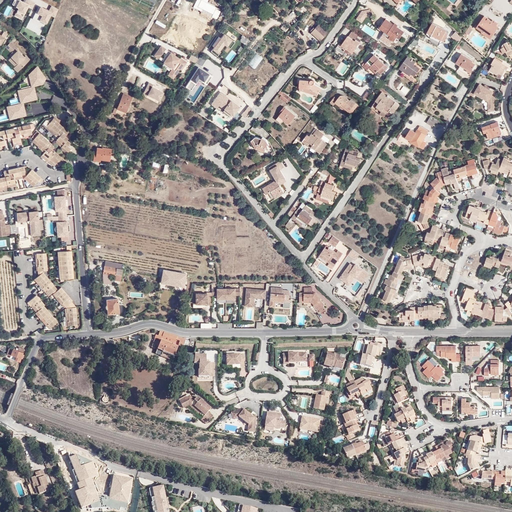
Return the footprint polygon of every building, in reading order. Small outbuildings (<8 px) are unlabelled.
[(22,20),(29,7),(32,9),(35,3),(28,0),(24,0),(23,3),(17,0),(16,0),(13,6),(19,9),(15,16),(22,20)] [(153,4),(144,0),(117,0),(148,15),(153,4)] [(208,0),(196,0),(193,7),(202,12),(203,10),(213,15),(212,17),(217,20),(222,10),(207,3),(208,0)] [(59,10),(52,6),(49,10),(41,6),(37,14),(41,17),(39,21),(47,24),(51,16),(54,18),(59,10)] [(364,18),(371,17),(370,10),(358,11),(359,22),(364,21),(364,18)] [(395,42),(399,36),(402,38),(406,33),(399,28),(400,26),(396,24),(395,25),(388,20),(380,29),(388,34),(387,36),(395,42)] [(487,20),(485,22),(482,20),(477,27),(482,31),(483,29),(492,35),(498,27),(487,20)] [(427,31),(432,33),(445,39),(448,32),(445,30),(437,26),(438,24),(432,21),(427,31)] [(370,36),(374,31),(365,24),(362,29),(370,36)] [(325,33),(316,25),(310,31),(318,39),(325,33)] [(474,28),(470,25),(466,32),(469,34),(474,28)] [(0,42),(2,43),(9,32),(6,29),(2,36),(0,34),(0,42)] [(481,32),(491,38),(492,35),(483,29),(482,31),(481,32)] [(353,30),(342,45),(347,48),(354,52),(360,43),(356,40),(360,35),(353,30)] [(461,37),(456,31),(452,35),(457,40),(461,37)] [(430,36),(443,43),(445,39),(432,33),(430,36)] [(235,43),(225,35),(221,39),(218,37),(211,47),(213,48),(210,52),(218,58),(221,52),(220,52),(225,46),(230,50),(235,43)] [(250,41),(243,36),(239,41),(246,46),(250,41)] [(509,43),(507,40),(503,42),(505,45),(501,47),(503,52),(507,50),(509,54),(511,53),(511,55),(511,43),(511,42),(509,43)] [(11,42),(6,48),(11,53),(13,51),(15,53),(12,57),(9,60),(16,66),(14,68),(16,69),(25,57),(18,51),(19,50),(11,42)] [(345,51),(347,48),(342,45),(340,43),(338,46),(345,51)] [(172,69),(170,71),(175,75),(179,70),(180,71),(186,63),(180,58),(179,59),(160,46),(153,56),(172,69)] [(232,50),(224,59),(229,63),(237,54),(232,50)] [(475,62),(459,51),(453,60),(455,60),(453,63),(468,73),(475,62)] [(255,53),(248,65),(255,70),(263,57),(255,53)] [(388,67),(375,54),(368,62),(372,65),(371,67),(377,73),(379,70),(382,73),(388,67)] [(199,60),(192,55),(189,60),(195,64),(196,63),(203,67),(208,59),(202,55),(199,60)] [(31,60),(26,56),(25,57),(16,69),(19,73),(31,60)] [(408,56),(400,67),(403,70),(404,69),(410,73),(412,72),(415,74),(416,72),(420,67),(417,65),(417,66),(414,64),(415,61),(408,56)] [(509,65),(495,57),(491,62),(493,63),(489,68),(497,73),(499,71),(503,73),(506,69),(507,69),(509,65)] [(148,61),(146,68),(158,72),(161,64),(148,61)] [(46,78),(38,66),(28,75),(31,88),(18,91),(21,104),(6,106),(10,121),(27,117),(23,103),(37,100),(35,87),(43,84),(46,78)] [(213,76),(199,67),(185,87),(192,91),(199,80),(207,86),(213,76)] [(420,79),(420,77),(420,76),(418,74),(416,72),(415,74),(412,72),(410,73),(404,69),(403,70),(402,72),(411,79),(413,80),(416,80),(417,80),(419,80),(420,79)] [(310,81),(300,80),(299,90),(316,96),(321,89),(314,84),(314,83),(314,82),(314,81),(313,81),(313,80),(312,80),(311,80),(311,81),(310,81)] [(153,85),(148,82),(144,90),(148,92),(147,95),(159,101),(163,92),(152,87),(153,85)] [(475,91),(485,97),(494,98),(494,95),(492,93),(493,90),(480,82),(477,86),(473,84),(469,91),(473,94),(475,91)] [(398,89),(406,95),(410,90),(403,83),(398,89)] [(196,92),(194,90),(190,96),(195,100),(203,88),(200,86),(196,92)] [(363,96),(367,100),(372,95),(368,91),(363,96)] [(223,94),(221,92),(211,105),(217,110),(219,107),(233,118),(241,108),(223,94)] [(281,95),(288,100),(290,101),(291,98),(282,92),(280,94),(281,95)] [(400,104),(383,92),(371,108),(388,120),(400,104)] [(114,108),(123,112),(128,103),(129,101),(123,98),(125,95),(121,94),(114,108)] [(351,107),(355,110),(358,105),(351,99),(350,100),(344,96),(343,95),(342,95),(341,95),(340,96),(338,99),(335,97),(330,103),(333,106),(335,103),(339,106),(341,103),(349,110),(351,107)] [(339,106),(351,115),(355,110),(351,107),(349,110),(341,103),(339,106)] [(252,108),(249,106),(241,115),(244,117),(252,108)] [(289,126),(298,114),(287,106),(277,120),(282,124),(284,121),(289,126)] [(442,122),(431,116),(427,122),(433,126),(436,122),(440,125),(442,122)] [(60,135),(61,134),(65,136),(69,131),(63,127),(53,119),(45,121),(44,122),(49,126),(54,130),(60,135)] [(496,124),(499,123),(497,120),(491,122),(482,126),(484,132),(487,131),(489,137),(502,132),(501,127),(498,128),(496,124)] [(16,141),(21,140),(19,135),(23,135),(22,134),(31,132),(29,124),(17,127),(18,132),(14,133),(15,137),(11,138),(12,140),(12,142),(16,141)] [(413,135),(408,133),(406,136),(403,141),(409,144),(412,138),(420,144),(428,131),(419,125),(413,135)] [(3,139),(7,138),(11,137),(10,133),(14,133),(12,128),(0,130),(0,136),(2,135),(3,139)] [(323,138),(325,136),(316,129),(312,135),(309,133),(303,142),(314,151),(316,148),(322,153),(329,143),(323,138)] [(332,135),(340,141),(342,138),(334,132),(332,135)] [(55,146),(38,134),(33,140),(45,150),(47,147),(51,151),(55,146)] [(399,140),(403,142),(403,141),(406,136),(401,134),(400,135),(398,134),(397,136),(399,137),(398,139),(399,140)] [(63,139),(60,136),(58,138),(56,141),(69,151),(71,149),(68,147),(71,144),(67,141),(69,139),(65,136),(63,139)] [(261,137),(257,136),(251,141),(255,148),(263,151),(265,148),(269,148),(267,144),(268,143),(268,139),(263,136),(262,137),(261,137)] [(31,143),(43,152),(44,151),(45,150),(33,140),(31,143)] [(69,151),(56,141),(54,143),(60,147),(59,149),(66,155),(69,151)] [(97,152),(95,160),(99,160),(107,162),(109,149),(101,148),(101,150),(97,149),(97,152)] [(345,159),(344,164),(353,166),(353,164),(357,164),(358,157),(354,156),(355,151),(348,149),(347,153),(343,152),(341,158),(345,159)] [(44,151),(43,152),(39,158),(44,161),(47,157),(50,160),(48,163),(54,168),(56,165),(59,167),(64,160),(55,153),(53,155),(49,153),(48,154),(44,151)] [(509,156),(505,154),(503,158),(500,168),(504,170),(505,168),(511,170),(511,167),(511,160),(508,159),(509,156)] [(491,170),(498,173),(500,168),(503,158),(498,156),(496,161),(493,160),(493,159),(489,158),(483,160),(485,167),(488,166),(492,168),(491,170)] [(345,159),(341,158),(339,166),(352,169),(353,166),(344,164),(345,159)] [(473,173),(479,171),(476,160),(469,162),(465,163),(466,164),(468,172),(469,174),(473,173)] [(277,164),(270,168),(277,180),(263,189),(266,194),(269,193),(272,199),(275,198),(284,193),(280,185),(283,183),(282,180),(285,178),(280,169),(277,164)] [(453,166),(454,168),(458,180),(462,178),(461,174),(468,172),(466,164),(458,166),(458,165),(453,166)] [(8,190),(16,188),(15,180),(14,177),(22,176),(24,175),(23,168),(9,170),(10,172),(3,173),(3,179),(0,179),(0,187),(7,186),(8,190)] [(447,169),(441,170),(445,180),(450,179),(451,182),(453,182),(455,188),(460,187),(458,180),(454,168),(447,169)] [(438,191),(439,189),(445,181),(445,180),(441,170),(437,171),(438,175),(431,183),(435,186),(434,187),(438,191)] [(29,180),(35,185),(37,182),(40,184),(43,180),(31,171),(29,173),(23,180),(26,183),(29,180)] [(332,181),(336,177),(331,173),(328,177),(332,181)] [(322,192),(321,196),(330,199),(331,197),(335,198),(337,191),(333,190),(335,183),(327,181),(325,187),(321,186),(320,187),(315,185),(314,189),(319,191),(322,192)] [(424,197),(425,197),(435,201),(437,201),(439,197),(438,197),(435,196),(438,191),(434,187),(431,190),(427,188),(424,197)] [(316,198),(329,203),(330,199),(321,196),(322,192),(319,191),(318,194),(316,198)] [(419,209),(421,210),(431,213),(433,209),(435,201),(425,197),(423,202),(421,201),(419,209)] [(65,199),(54,200),(55,214),(58,214),(58,220),(59,225),(56,225),(57,240),(67,239),(65,199)] [(470,221),(476,223),(479,215),(481,209),(482,206),(477,205),(477,207),(470,205),(467,213),(472,215),(470,221)] [(296,218),(302,224),(304,222),(308,225),(312,219),(313,218),(309,215),(312,211),(305,206),(302,210),(299,208),(295,213),(298,215),(296,218)] [(489,212),(481,209),(479,215),(486,218),(486,221),(490,222),(494,210),(490,208),(489,212)] [(10,224),(9,223),(5,224),(4,220),(2,220),(1,214),(2,214),(2,209),(0,209),(0,235),(6,234),(5,232),(10,231),(10,224)] [(432,214),(431,213),(421,210),(420,214),(417,213),(415,220),(423,223),(425,228),(429,226),(427,222),(428,218),(431,218),(432,214)] [(501,216),(498,211),(494,210),(490,222),(489,224),(495,226),(494,229),(500,232),(504,229),(506,224),(502,223),(503,219),(501,218),(501,216)] [(43,221),(43,220),(38,220),(37,211),(28,212),(28,213),(24,214),(23,212),(17,213),(17,220),(22,220),(22,222),(29,221),(31,221),(32,236),(39,235),(39,230),(44,230),(44,228),(43,221)] [(291,219),(300,227),(302,224),(296,218),(298,215),(295,213),(291,219)] [(312,219),(308,225),(312,228),(317,222),(312,219)] [(414,222),(419,224),(421,229),(425,228),(423,223),(415,220),(414,222)] [(11,235),(19,234),(18,223),(10,224),(10,231),(11,234),(11,235)] [(433,224),(431,228),(430,231),(428,231),(426,237),(434,239),(435,237),(438,238),(442,227),(438,226),(438,225),(433,224)] [(442,242),(447,244),(452,232),(445,229),(446,228),(442,227),(438,238),(443,240),(442,242)] [(452,232),(447,244),(446,247),(450,248),(451,246),(452,244),(457,246),(460,238),(455,236),(456,233),(452,232)] [(336,247),(340,241),(333,236),(329,242),(336,247)] [(325,248),(319,256),(331,263),(332,261),(336,264),(343,254),(338,250),(336,253),(329,248),(328,250),(325,248)] [(511,250),(505,248),(503,254),(502,259),(507,260),(507,263),(509,264),(511,267),(511,253),(511,250)] [(427,266),(428,261),(431,255),(431,253),(422,249),(421,252),(420,255),(413,257),(415,263),(421,262),(424,263),(424,264),(427,266)] [(359,255),(352,250),(348,255),(355,260),(358,255),(359,255)] [(494,264),(500,265),(501,261),(502,259),(503,254),(500,253),(499,257),(496,256),(497,254),(494,253),(494,255),(491,254),(490,256),(487,255),(485,261),(491,263),(490,266),(493,267),(494,264)] [(63,281),(66,280),(72,280),(70,254),(67,254),(61,254),(63,281)] [(433,266),(437,268),(440,259),(441,257),(437,255),(436,257),(431,255),(428,261),(434,263),(433,266)] [(390,268),(395,270),(402,273),(405,266),(408,266),(409,269),(413,268),(410,257),(405,259),(400,257),(396,265),(392,264),(390,268)] [(440,259),(437,268),(437,270),(439,271),(438,273),(445,276),(450,264),(445,262),(445,260),(440,259)] [(340,279),(346,283),(352,275),(355,277),(363,282),(369,274),(355,265),(354,266),(350,264),(340,279)] [(102,275),(103,275),(111,276),(115,277),(115,274),(121,275),(122,269),(104,266),(102,275)] [(187,274),(163,270),(161,283),(184,287),(187,274)] [(404,278),(405,274),(402,273),(395,270),(393,273),(391,279),(397,282),(398,282),(400,276),(404,278)] [(44,275),(37,281),(40,284),(41,283),(47,278),(44,275)] [(112,283),(111,276),(103,275),(104,284),(112,283)] [(349,285),(355,277),(352,275),(346,283),(349,285)] [(44,286),(50,281),(47,278),(41,283),(44,286)] [(395,286),(397,282),(391,279),(389,279),(385,288),(387,288),(396,292),(398,287),(395,286)] [(46,290),(52,285),(50,281),(44,286),(46,290)] [(47,293),(50,297),(57,291),(55,287),(49,292),(47,293)] [(395,295),(397,296),(398,293),(396,292),(387,288),(383,297),(389,299),(390,297),(394,299),(395,295)] [(55,295),(58,299),(59,298),(65,293),(62,289),(55,295)] [(216,289),(215,296),(215,299),(233,299),(233,296),(233,289),(216,289)] [(253,298),(263,299),(264,291),(245,289),(243,307),(252,308),(253,298)] [(468,311),(472,313),(473,309),(475,301),(476,299),(478,293),(476,292),(466,289),(464,295),(466,296),(464,300),(467,301),(466,306),(469,307),(468,311)] [(282,301),(281,303),(288,303),(288,298),(287,298),(284,298),(284,294),(280,294),(280,290),(274,290),(274,294),(269,293),(268,307),(273,307),(273,304),(273,300),(282,301)] [(304,292),(300,292),(300,302),(309,302),(309,301),(312,302),(314,305),(313,305),(318,311),(319,310),(321,313),(327,308),(318,297),(319,297),(315,293),(312,293),(304,292)] [(61,301),(68,296),(66,294),(65,293),(59,298),(61,301)] [(206,306),(211,306),(211,296),(206,297),(206,294),(195,294),(195,305),(206,305),(206,306)] [(64,304),(70,299),(68,296),(61,301),(64,304)] [(31,303),(33,306),(35,305),(41,300),(37,297),(36,298),(31,303)] [(70,299),(64,304),(63,305),(66,308),(71,303),(73,302),(70,299)] [(107,315),(112,315),(118,314),(118,300),(106,301),(107,315)] [(473,309),(483,313),(487,301),(482,300),(482,301),(481,303),(475,301),(473,309)] [(491,302),(487,301),(483,313),(482,314),(493,318),(495,311),(489,309),(491,302)] [(433,318),(440,318),(440,312),(440,305),(440,302),(437,303),(437,305),(433,305),(433,303),(428,303),(429,311),(429,314),(433,314),(433,317),(433,318)] [(40,312),(45,307),(46,306),(43,303),(37,308),(40,312)] [(415,306),(414,314),(419,314),(419,311),(429,311),(428,303),(424,303),(424,305),(421,305),(415,306)] [(503,318),(507,318),(507,314),(504,314),(503,307),(499,307),(499,305),(496,305),(496,316),(499,316),(503,316),(503,318)] [(411,317),(414,316),(414,314),(415,306),(410,306),(410,308),(406,308),(406,311),(403,311),(403,319),(411,319),(411,317)] [(45,307),(40,312),(39,312),(42,316),(48,310),(45,307)] [(48,310),(42,316),(44,318),(50,314),(48,310)] [(50,314),(44,318),(47,322),(53,317),(50,314)] [(53,317),(47,322),(49,325),(56,320),(53,317)] [(56,320),(49,325),(48,325),(52,329),(58,323),(56,320)] [(178,340),(179,338),(165,333),(157,331),(155,335),(156,335),(155,339),(161,340),(157,353),(163,355),(165,351),(176,354),(179,345),(181,346),(184,339),(180,338),(177,345),(173,344),(175,339),(178,340)] [(362,355),(359,366),(369,368),(371,363),(373,363),(375,358),(376,351),(380,352),(381,345),(374,343),(372,349),(367,347),(365,356),(362,355)] [(441,353),(441,358),(449,358),(449,359),(452,359),(453,363),(456,363),(456,347),(437,348),(437,353),(441,353)] [(20,348),(18,351),(12,349),(12,350),(8,348),(6,354),(10,356),(10,355),(15,357),(13,360),(18,361),(23,349),(20,348)] [(467,348),(467,362),(474,362),(474,358),(481,357),(481,348),(467,348)] [(306,353),(283,354),(283,365),(288,364),(298,363),(298,362),(306,362),(306,353)] [(205,354),(194,354),(193,364),(198,364),(199,370),(198,370),(198,377),(209,376),(209,371),(213,372),(213,363),(208,363),(207,360),(205,360),(205,354)] [(334,355),(327,354),(324,365),(332,368),(332,367),(341,369),(344,359),(340,358),(340,356),(335,354),(334,355)] [(239,355),(226,355),(226,366),(240,365),(240,366),(244,366),(244,358),(240,358),(239,355)] [(427,355),(417,361),(420,364),(429,358),(427,355)] [(426,369),(425,371),(429,375),(432,373),(440,381),(446,375),(437,367),(436,368),(429,361),(424,367),(426,369)] [(492,370),(484,370),(484,377),(490,377),(490,375),(492,374),(492,376),(500,376),(500,362),(492,362),(492,370)] [(433,377),(439,383),(440,381),(432,373),(429,375),(425,371),(424,373),(430,379),(433,377)] [(369,389),(371,387),(368,381),(363,383),(361,379),(353,382),(352,380),(347,382),(350,388),(345,391),(349,399),(355,396),(357,401),(371,394),(369,389)] [(404,403),(411,400),(409,395),(407,396),(406,393),(409,391),(406,386),(398,391),(399,394),(395,396),(398,401),(395,403),(397,407),(399,405),(404,403)] [(499,387),(478,388),(478,391),(484,391),(484,396),(491,396),(491,400),(500,400),(499,387)] [(328,398),(328,394),(321,392),(320,396),(315,395),(313,409),(323,411),(326,398),(328,398)] [(208,424),(214,417),(210,412),(212,409),(199,397),(196,400),(191,396),(188,398),(187,397),(185,398),(186,399),(182,402),(185,408),(191,406),(205,418),(203,420),(208,424)] [(447,401),(442,401),(442,398),(438,398),(433,398),(433,404),(438,404),(438,407),(442,407),(442,412),(452,412),(451,398),(447,399),(447,401)] [(462,400),(462,411),(470,411),(470,414),(479,414),(478,408),(476,408),(475,405),(472,405),(472,403),(467,403),(467,399),(462,400)] [(408,423),(410,425),(419,420),(418,417),(413,409),(408,412),(407,409),(404,403),(399,405),(401,408),(402,411),(408,423)] [(404,425),(408,423),(402,411),(401,408),(395,411),(398,416),(395,417),(398,424),(402,422),(404,425)] [(249,432),(256,433),(257,421),(254,418),(244,409),(233,414),(236,419),(241,417),(250,425),(249,432)] [(280,415),(266,413),(264,428),(273,429),(279,430),(279,428),(284,429),(285,422),(279,422),(280,415)] [(351,434),(358,431),(356,427),(353,429),(351,423),(354,422),(352,418),(350,419),(347,413),(340,416),(344,426),(342,426),(346,436),(344,436),(346,440),(353,437),(351,434)] [(318,420),(301,416),(298,429),(320,433),(321,426),(317,425),(318,420)] [(472,443),(481,445),(483,446),(486,446),(487,444),(492,443),(490,431),(484,432),(485,435),(483,436),(484,439),(483,439),(476,438),(471,439),(470,443),(472,443)] [(385,441),(388,448),(392,445),(403,440),(401,436),(395,439),(392,433),(386,435),(388,439),(385,441)] [(399,453),(405,450),(406,449),(405,445),(404,444),(407,442),(405,439),(403,440),(392,445),(395,451),(397,450),(399,453)] [(344,456),(346,460),(354,457),(363,454),(364,453),(362,448),(360,442),(348,447),(337,451),(340,458),(344,456)] [(441,447),(446,459),(453,455),(452,452),(456,450),(452,442),(449,444),(450,446),(447,448),(445,445),(441,447)] [(468,456),(469,456),(476,456),(476,453),(479,453),(481,445),(472,443),(468,456)] [(446,459),(441,447),(437,449),(439,453),(434,456),(437,463),(439,466),(444,463),(442,460),(446,459)] [(406,454),(405,450),(399,453),(394,455),(397,461),(396,467),(403,468),(405,459),(404,459),(403,456),(406,454)] [(431,465),(437,463),(434,456),(433,455),(430,456),(428,457),(426,454),(422,456),(423,457),(429,469),(432,467),(431,465)] [(476,456),(469,456),(468,460),(471,461),(470,466),(472,471),(481,467),(480,463),(477,462),(478,460),(482,461),(483,456),(476,456)] [(421,473),(426,473),(430,472),(429,469),(423,457),(419,458),(421,462),(420,466),(419,466),(418,470),(418,472),(421,473)] [(441,473),(438,465),(430,469),(434,476),(441,473)] [(54,487),(51,477),(47,467),(39,469),(40,473),(35,475),(37,481),(39,480),(43,490),(49,488),(50,489),(54,487)] [(482,479),(495,481),(496,472),(491,472),(491,474),(487,474),(482,473),(481,470),(476,473),(479,477),(482,477),(482,479)] [(495,484),(501,485),(505,485),(505,482),(506,472),(502,472),(502,477),(499,477),(499,473),(496,472),(495,481),(495,484)] [(156,511),(169,511),(164,483),(150,486),(156,511)]
